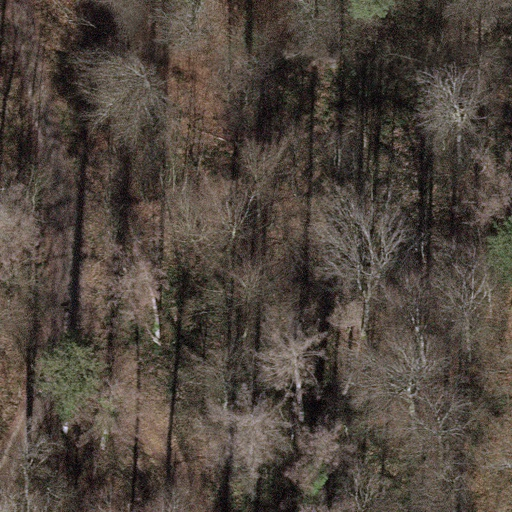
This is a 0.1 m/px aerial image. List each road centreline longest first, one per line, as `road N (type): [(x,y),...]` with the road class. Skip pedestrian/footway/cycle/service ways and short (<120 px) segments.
road 1 (track): [(25,0),(79,338),(3,511)]
road 2 (track): [(79,338),(197,511)]
